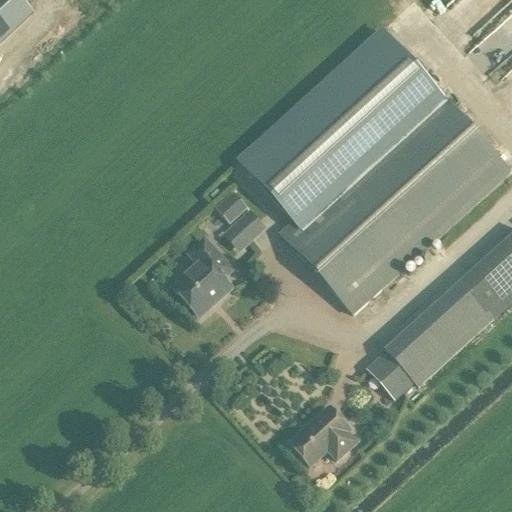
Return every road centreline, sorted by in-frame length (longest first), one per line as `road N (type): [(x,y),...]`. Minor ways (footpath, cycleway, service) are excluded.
road 1 (track): [(47,511),(264,321),(331,337),(370,326),(511,196)]
road 2 (track): [(511,137),(403,19)]
